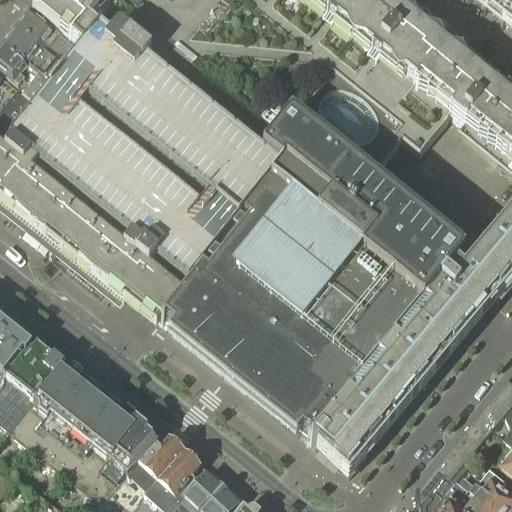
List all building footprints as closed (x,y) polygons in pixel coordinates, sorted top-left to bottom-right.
[(98,37),(110,47),(114,42),(116,41),(119,41),(123,43),(174,84),(168,90),(259,163),(260,163),(289,127),(310,144),(367,190),(401,147),(419,162),(447,127),(446,126),(449,122),(511,172),(511,207),(462,266),(309,450),(310,451),(316,455),(315,457),(346,487),(511,288),(511,104),(415,27),(381,0),(44,0),(31,17),(81,58),(98,37)] [(511,0),(478,0),(511,27),(511,0)] [(78,61),(68,52),(28,19),(14,37),(39,57),(39,56),(65,77),(78,61)] [(50,95),(65,77),(39,56),(39,57),(14,37),(0,53),(25,74),(24,75),(28,78),(38,86),(50,95)] [(76,207),(95,223),(129,250),(122,259),(146,279),(147,277),(179,303),(279,178),(259,163),(168,90),(174,84),(123,43),(119,41),(116,41),(114,42),(110,47),(98,37),(81,58),(78,61),(65,77),(50,95),(35,115),(34,114),(6,150),(76,207)] [(22,86),(28,78),(24,75),(25,74),(0,53),(0,80),(19,97),(25,89),(22,86)] [(0,119),(16,99),(17,98),(0,83),(0,119)] [(35,115),(50,95),(38,86),(24,106),(34,114),(35,115)] [(34,114),(24,106),(16,99),(0,119),(0,208),(155,333),(159,329),(179,303),(147,277),(146,279),(122,259),(129,250),(95,223),(76,207),(6,150),(34,114)] [(457,263),(367,190),(310,144),(289,127),(260,163),(279,178),(179,303),(159,329),(162,331),(164,329),(172,335),(172,336),(187,348),(186,350),(189,352),(190,350),(219,374),(217,375),(220,377),(221,376),(250,399),(248,400),(251,402),(252,401),(281,424),(279,425),(282,427),(283,426),(299,439),(300,438),(308,444),(306,447),(309,450),(462,266),(458,263),(457,263)] [(22,366),(33,352),(0,325),(0,387),(19,364),(22,366)] [(0,449),(7,442),(62,375),(33,352),(22,366),(19,364),(0,387),(0,449)] [(145,441),(131,429),(62,375),(7,442),(92,511),(102,511),(139,471),(144,466),(155,453),(145,445),(145,441)] [(420,511),(445,483),(454,490),(456,489),(469,474),(464,469),(504,421),(510,414),(511,411),(511,392),(507,388),(508,387),(507,386),(416,495),(417,511),(420,511)] [(511,429),(508,431),(510,436),(501,446),(511,454),(511,459),(500,473),(511,483),(511,429)] [(137,511),(182,462),(167,448),(166,449),(162,446),(155,453),(144,466),(139,471),(102,511),(137,511)] [(137,511),(172,511),(175,509),(198,483),(195,480),(198,476),(182,462),(137,511)] [(235,511),(204,483),(201,486),(198,483),(175,509),(172,511),(235,511)] [(446,511),(440,507),(454,490),(445,483),(420,511),(446,511)] [(456,489),(454,490),(440,507),(446,511),(480,511),(467,501),(468,499),(456,489)] [(467,501),(480,511),(511,511),(511,509),(488,490),(475,505),(468,499),(467,501)]
